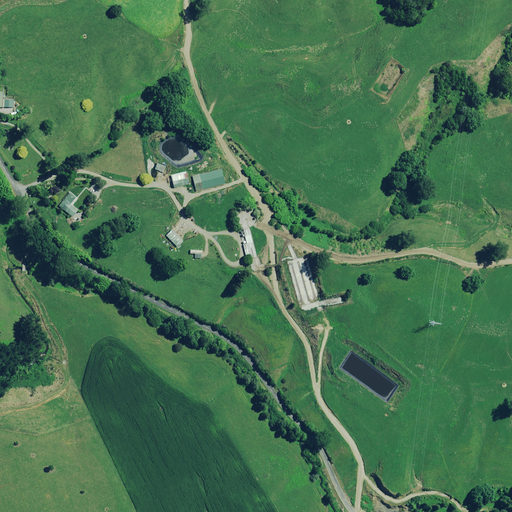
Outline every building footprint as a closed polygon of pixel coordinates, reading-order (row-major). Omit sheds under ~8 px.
[(165,167),(157,163),(154,169),(163,173),(165,167)] [(192,172),(196,187),(225,179),(221,164),(192,172)] [(185,168),(170,171),(173,184),(188,181),(185,168)] [(71,188),(60,202),(73,211),(79,204),(72,199),(77,193),(71,188)] [(246,255),(257,252),(250,223),(242,225),(246,240),(242,240),(246,255)] [(164,232),(176,243),(182,236),(170,225),(164,232)] [(189,246),(189,250),(194,250),(194,254),(200,254),(200,250),(202,250),(202,246),(189,246)]
